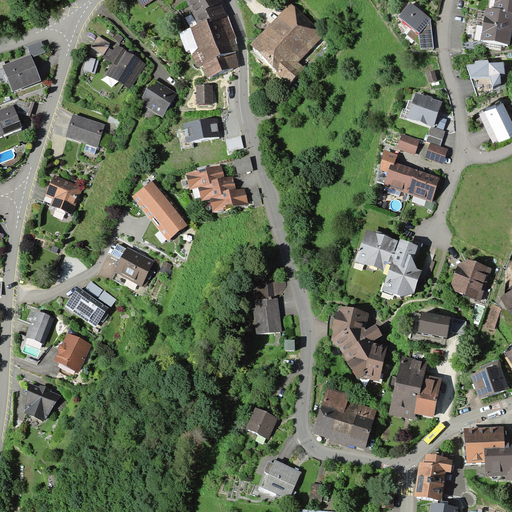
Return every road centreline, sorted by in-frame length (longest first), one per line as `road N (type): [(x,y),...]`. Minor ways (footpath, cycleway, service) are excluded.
road 1 (tertiary): [(228,0),(250,129),(307,322),(305,437),(321,451),(406,461)]
road 2 (unclassified): [(22,189),(0,430)]
road 3 (unclassified): [(75,24),(22,189)]
road 4 (residential): [(452,0),(449,64),(466,157)]
